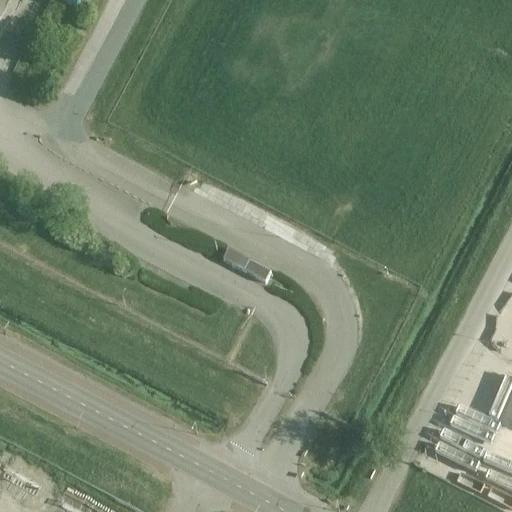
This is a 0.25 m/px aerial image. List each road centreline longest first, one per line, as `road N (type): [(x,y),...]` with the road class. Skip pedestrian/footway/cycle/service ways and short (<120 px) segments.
road 1 (unclassified): [(373,511),(511,247)]
road 2 (tertiary): [(208,472),(0,363)]
